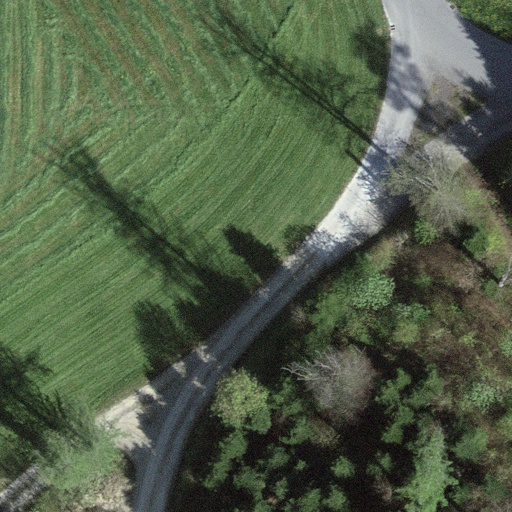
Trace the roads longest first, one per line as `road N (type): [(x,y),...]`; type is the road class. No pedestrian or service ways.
road 1 (track): [(511,111),(350,217),(185,376),(151,511)]
road 2 (track): [(185,376),(0,510)]
road 3 (track): [(417,16),(384,156),(350,217)]
road 4 (unclassified): [(511,70),(447,43),(410,0)]
